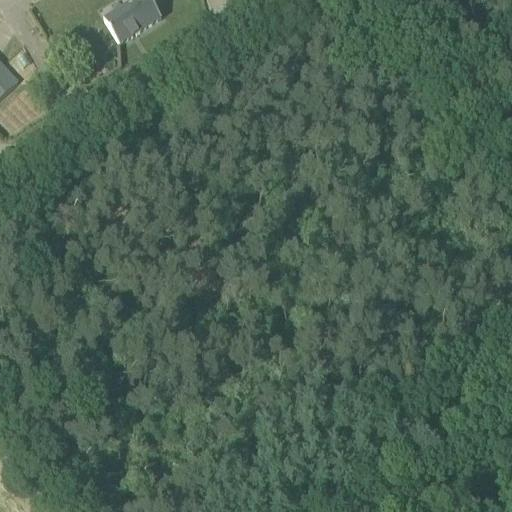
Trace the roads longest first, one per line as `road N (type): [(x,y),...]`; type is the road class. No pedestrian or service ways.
road 1 (unclassified): [(0,170),(271,0)]
road 2 (track): [(281,0),(511,197)]
